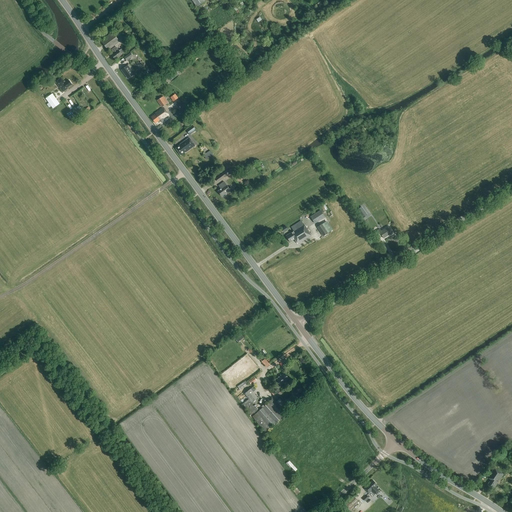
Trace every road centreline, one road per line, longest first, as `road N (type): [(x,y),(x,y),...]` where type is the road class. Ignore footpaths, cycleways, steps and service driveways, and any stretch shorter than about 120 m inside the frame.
road 1 (secondary): [(296,320),(61,0)]
road 2 (unclassified): [(296,320),(511,188)]
road 3 (track): [(377,422),(511,333)]
road 4 (secondary): [(396,441),(296,320)]
road 5 (secondary): [(500,511),(396,441)]
